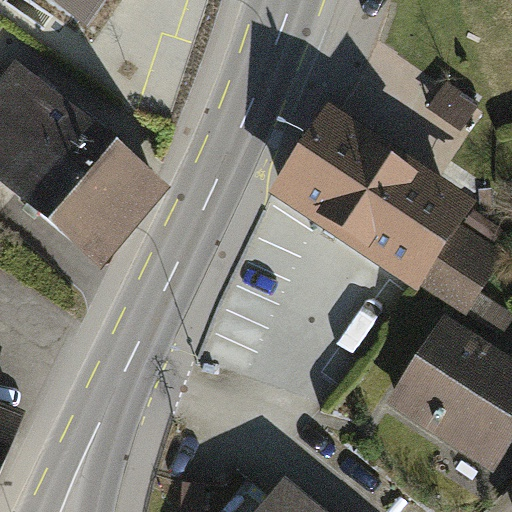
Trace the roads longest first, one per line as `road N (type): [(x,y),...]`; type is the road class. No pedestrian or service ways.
road 1 (primary): [(131,360),(272,56),(290,0)]
road 2 (primary): [(131,360),(45,511)]
road 3 (primary): [(94,511),(131,360)]
